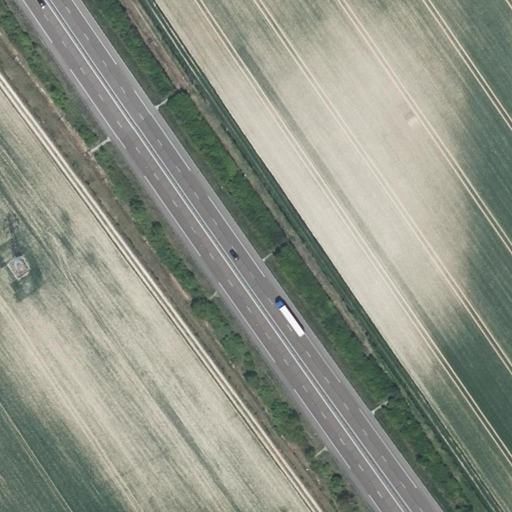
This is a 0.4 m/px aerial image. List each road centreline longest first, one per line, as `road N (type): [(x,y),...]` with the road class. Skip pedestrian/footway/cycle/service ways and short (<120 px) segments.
road 1 (motorway): [(33,0),(399,511)]
road 2 (motorway): [(428,511),(65,0)]
road 3 (track): [(145,0),(497,511)]
road 4 (track): [(0,76),(320,511)]
